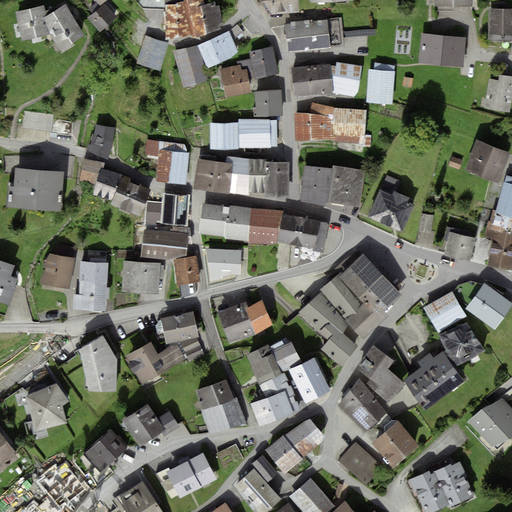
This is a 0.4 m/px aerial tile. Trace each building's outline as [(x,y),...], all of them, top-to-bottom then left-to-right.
[(203,0),(174,0),(166,3),(165,33),(195,33),(221,26),(220,20),(224,20),(220,3),(217,4),(215,0),(212,0),(204,2),(203,0)] [(260,0),(261,1),(272,15),(300,12),(299,0),(260,0)] [(116,16),(104,2),(87,16),(99,30),(116,16)] [(48,18),(45,20),(50,27),(66,50),(87,35),(66,5),(48,18)] [(45,6),(17,13),(24,43),(52,36),(50,27),(45,20),(48,18),(45,6)] [(511,8),(492,8),(491,41),(511,41),(511,8)] [(285,24),(288,52),(345,46),(342,18),(285,24)] [(239,50),(229,29),(198,44),(208,64),(239,50)] [(424,34),(421,63),(465,69),(468,38),(424,34)] [(139,63),(161,71),(170,45),(148,38),(139,63)] [(175,49),(184,84),(205,79),(196,44),(175,49)] [(273,44),(250,49),(256,75),(279,70),(273,44)] [(330,64),(291,67),(295,98),(334,95),(333,92),(354,97),(359,91),(362,66),(337,62),(336,66),(330,66),(330,64)] [(242,68),(241,63),(220,68),(225,94),(252,89),(247,67),(242,68)] [(374,70),(369,70),(366,103),(393,105),(395,72),(394,71),(395,66),(375,63),(374,70)] [(492,79),(486,110),(511,112),(511,109),(511,76),(502,74),(501,80),(492,79)] [(414,79),(404,77),(403,86),(412,88),(414,79)] [(259,115),(284,115),(284,91),(259,91),(259,115)] [(295,113),(296,141),(333,141),(333,108),(312,102),(311,113),(295,113)] [(366,109),(333,108),(333,141),(363,145),(363,147),(371,147),(371,135),(365,135),(366,109)] [(274,144),(274,120),(240,120),(240,144),(274,144)] [(89,149),(107,154),(114,126),(96,122),(89,149)] [(237,122),(211,122),(211,146),(237,146),(237,122)] [(471,168),(501,182),(511,158),(511,155),(484,142),(471,168)] [(156,179),(186,182),(189,151),(160,148),(156,179)] [(230,155),(229,160),(226,189),(247,191),(247,188),(250,157),(230,155)] [(105,162),(84,157),(79,179),(96,182),(101,167),(103,168),(105,162)] [(201,157),(198,186),(226,189),(229,160),(201,157)] [(250,157),(247,188),(266,189),(267,159),(250,157)] [(266,193),(288,194),(289,159),(267,159),(266,189),(266,193)] [(336,165),(329,203),(360,208),(367,170),(336,165)] [(335,168),(306,166),(304,201),(329,203),(335,168)] [(93,191),(112,197),(119,173),(103,168),(101,167),(96,182),(93,191)] [(12,168),(9,206),(64,210),(67,172),(12,168)] [(401,182),(387,175),(368,217),(403,232),(415,205),(408,202),(410,198),(396,192),(401,182)] [(111,201),(139,213),(150,187),(122,176),(111,201)] [(494,225),(511,230),(511,183),(505,181),(494,225)] [(164,191),(161,223),(184,226),(188,194),(164,191)] [(229,208),(204,205),(201,233),(225,236),(229,208)] [(254,209),(229,205),(225,236),(250,243),(254,209)] [(281,210),(254,209),(250,243),(280,244),(281,210)] [(280,240),(317,248),(323,223),(281,214),(280,240)] [(434,216),(422,214),(419,232),(431,234),(434,216)] [(145,227),(146,218),(137,217),(136,226),(145,227)] [(190,230),(146,226),(144,253),(169,256),(188,253),(190,230)] [(490,265),(511,268),(511,233),(495,231),(490,265)] [(475,238),(450,232),(444,255),(470,261),(475,238)] [(208,249),(212,281),(224,279),(224,276),(242,276),(243,251),(208,249)] [(49,252),(44,284),(71,289),(77,257),(49,252)] [(194,254),(176,257),(180,280),(198,278),(194,254)] [(343,275),(341,277),(366,303),(379,317),(386,310),(403,294),(365,254),(343,275)] [(0,260),(0,298),(5,300),(19,268),(0,260)] [(83,261),(82,294),(76,293),(75,310),(82,310),(108,311),(108,262),(83,261)] [(162,264),(125,261),(123,291),(159,294),(162,264)] [(341,273),(322,290),(324,292),(348,321),(366,303),(341,277),(343,275),(341,273)] [(511,299),(485,280),(467,305),(495,325),(511,301),(511,299)] [(453,289),(424,306),(437,329),(466,312),(453,289)] [(324,292),(300,312),(327,342),(339,330),(346,335),(351,325),(324,292)] [(275,325),(263,301),(248,308),(257,334),(275,325)] [(246,302),(219,311),(230,344),(242,340),(255,329),(246,302)] [(351,325),(366,340),(391,315),(386,310),(379,317),(366,303),(348,321),(351,325)] [(195,311),(162,317),(167,342),(200,336),(195,311)] [(441,337),(457,368),(488,351),(471,321),(441,337)] [(346,335),(339,330),(327,342),(323,350),(344,367),(358,345),(346,335)] [(103,332),(79,345),(90,387),(117,388),(117,355),(103,332)] [(287,333),(246,351),(259,381),(284,370),(290,367),(301,362),(287,333)] [(153,341),(127,356),(144,385),(167,372),(188,360),(178,343),(160,354),(153,341)] [(361,369),(373,378),(368,384),(389,400),(403,384),(389,371),(396,360),(376,346),(361,369)] [(461,380),(443,353),(434,361),(430,356),(420,364),(424,368),(408,381),(426,405),(461,380)] [(315,356),(301,362),(290,367),(305,400),(330,389),(315,356)] [(244,387),(259,423),(299,405),(284,370),(259,381),(244,387)] [(197,388),(210,434),(243,424),(230,379),(197,388)] [(342,403),(368,433),(390,414),(360,379),(342,403)] [(58,383),(27,395),(37,431),(68,423),(63,405),(70,401),(58,383)] [(511,406),(503,396),(482,406),(469,419),(493,445),(510,435),(511,433),(511,406)] [(123,420),(142,446),(164,431),(168,428),(161,418),(149,402),(123,420)] [(171,411),(161,418),(168,428),(164,431),(166,436),(180,424),(171,411)] [(269,447),(287,474),(306,457),(327,436),(312,419),(269,447)] [(374,443),(396,468),(423,445),(400,419),(374,443)] [(0,473),(20,459),(0,431),(0,473)] [(110,434),(87,455),(100,470),(123,449),(110,434)] [(382,467),(356,444),(341,460),(367,483),(382,467)] [(167,471),(182,499),(219,480),(204,452),(167,471)] [(461,461),(412,481),(425,511),(436,511),(476,496),(461,461)] [(256,468),(236,486),(259,511),(269,511),(283,500),(256,468)] [(292,496),(305,511),(330,511),(336,507),(312,479),(292,496)] [(164,511),(144,481),(118,498),(127,511),(164,511)]
